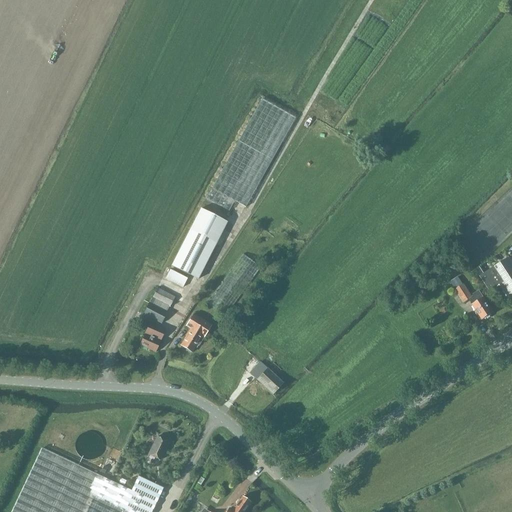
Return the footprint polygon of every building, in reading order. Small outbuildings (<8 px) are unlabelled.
[(245,209),(295,119),(261,100),(205,200),(228,213),(234,202),(245,209)] [(190,230),(171,266),(198,280),(216,244),(227,223),(201,209),(190,230)] [(511,262),(504,251),(488,261),(492,268),(479,276),(489,292),(502,283),(511,298),(511,297),(511,262)] [(225,317),(261,269),(243,255),(207,303),(225,317)] [(452,260),(444,266),(450,274),(458,268),(452,260)] [(187,279),(170,270),(165,279),(183,288),(187,279)] [(458,277),(450,282),(455,290),(463,285),(463,284),(458,277)] [(455,290),(464,303),(469,299),(482,319),(485,317),(487,318),(490,316),(490,315),(493,312),(479,291),(473,295),(474,296),(472,297),(464,284),(463,285),(455,290)] [(170,307),(175,297),(162,291),(157,288),(143,314),(161,324),(167,313),(166,312),(169,306),(170,307)] [(199,346),(212,326),(193,314),(186,327),(190,329),(180,346),(192,353),(197,345),(199,346)] [(156,353),(165,330),(160,327),(150,323),(139,346),(156,353)] [(283,384),(267,368),(260,362),(249,373),(273,395),(283,384)] [(160,460),(169,443),(157,437),(148,455),(160,460)] [(112,444),(107,457),(106,457),(102,466),(112,470),(121,448),(112,444)] [(42,448),(11,511),(151,511),(163,488),(150,482),(138,476),(131,491),(42,448)] [(243,511),(250,503),(242,497),(236,506),(235,505),(232,510),(229,509),(226,511),(243,511)]
